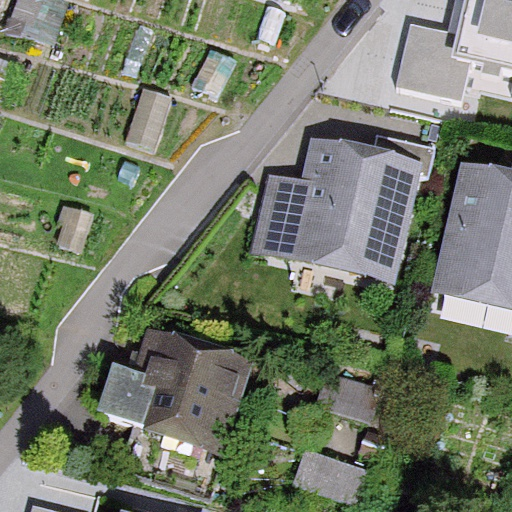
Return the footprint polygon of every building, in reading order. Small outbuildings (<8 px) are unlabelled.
[(511,0),(465,0),(458,33),(411,23),(397,86),(463,101),(472,60),(511,68),(511,0)] [(278,173),(259,262),(411,294),(439,164),(327,141),(319,182),(278,173)] [(511,178),(470,169),(442,298),(511,312),(511,178)] [(282,365),(151,334),(139,387),(193,400),(180,453),(256,471),(282,365)] [(314,465),(309,492),(369,503),(375,476),(314,465)]
